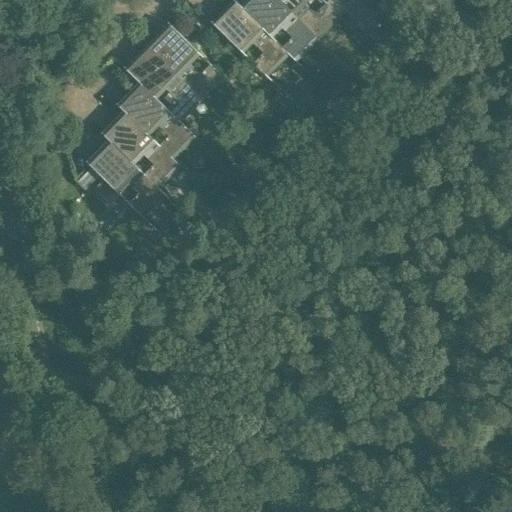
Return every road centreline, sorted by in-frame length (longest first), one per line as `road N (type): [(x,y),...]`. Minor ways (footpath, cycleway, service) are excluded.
road 1 (residential): [(63,511),(0,153)]
road 2 (residential): [(148,0),(101,46),(81,119)]
